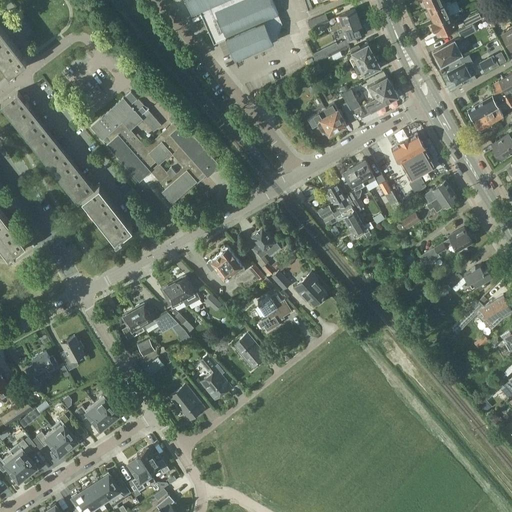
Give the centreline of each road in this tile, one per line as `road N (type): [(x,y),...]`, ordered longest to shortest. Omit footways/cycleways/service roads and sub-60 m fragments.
road 1 (residential): [(80,294),(299,173)]
road 2 (residential): [(299,173),(158,0)]
road 3 (residential): [(338,325),(181,451)]
road 4 (residential): [(156,414),(7,511)]
road 5 (residential): [(80,294),(0,152)]
road 6 (secondary): [(511,237),(430,106)]
road 7 (residential): [(299,173),(430,106)]
road 8 (residential): [(156,414),(80,294)]
